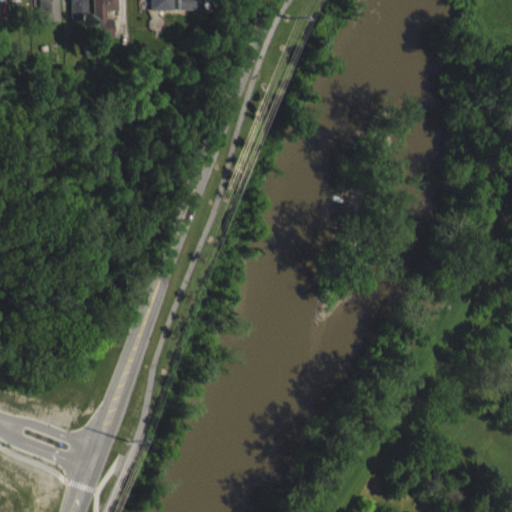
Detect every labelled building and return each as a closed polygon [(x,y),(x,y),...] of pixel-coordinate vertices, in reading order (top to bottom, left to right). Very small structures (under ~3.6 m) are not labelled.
[(56,0),(37,0),(37,26),(57,26),(56,0)] [(84,0),(68,0),(68,24),(84,24),(84,0)] [(91,0),(92,42),(110,42),(110,23),(104,23),(103,15),(115,15),(115,0),(91,0)] [(168,0),(147,0),(148,15),(169,14),(168,0)] [(197,14),(197,0),(176,0),(176,15),(197,14)]
